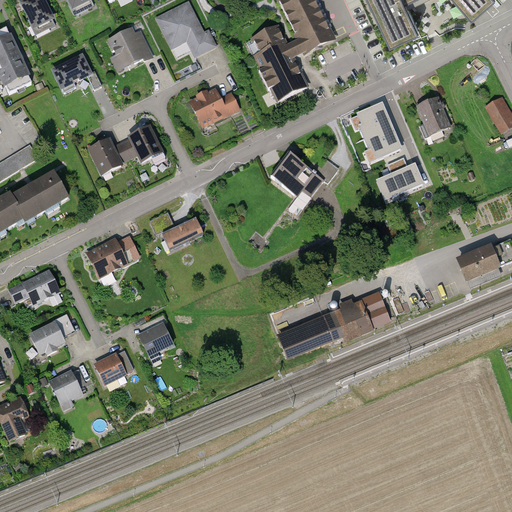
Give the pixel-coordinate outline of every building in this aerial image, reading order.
[(42,0),(33,0),(23,5),(35,29),(48,23),(51,29),(56,26),(42,0)] [(91,0),(68,0),(74,10),(86,3),(90,10),(95,7),(91,0)] [(280,33),(253,45),(279,104),(306,92),(291,58),(296,56),(305,52),(308,57),(338,44),(318,0),(274,0),(295,45),(291,46),(286,48),(280,33)] [(487,0),(371,0),(391,41),(418,29),(405,0),(459,0),(473,14),(487,0)] [(188,6),(158,20),(173,49),(188,41),(191,48),(196,45),(201,55),(215,48),(208,34),(204,36),(188,6)] [(138,24),(103,41),(120,75),(155,58),(138,24)] [(35,88),(6,29),(0,31),(0,83),(9,101),(35,88)] [(84,55),(47,73),(58,96),(95,78),(84,55)] [(225,84),(191,101),(206,132),(240,115),(225,84)] [(442,97),(418,107),(431,139),(455,130),(442,97)] [(511,131),(511,113),(504,100),(485,111),(501,137),(511,131)] [(401,150),(382,107),(359,118),(363,128),(361,129),(370,150),(372,149),(377,160),(401,150)] [(127,139),(129,143),(121,147),(130,165),(137,162),(141,169),(163,158),(148,129),(127,139)] [(130,165),(121,147),(114,150),(111,143),(88,155),(101,180),(130,165)] [(32,145),(0,164),(0,184),(41,159),(32,145)] [(289,155),(271,178),(298,199),(289,210),(298,217),(324,182),(328,185),(338,173),(326,164),(317,176),(289,155)] [(406,172),(401,161),(388,167),(392,177),(379,184),(387,202),(423,186),(415,168),(406,172)] [(65,203),(51,177),(7,201),(5,198),(0,201),(0,233),(19,222),(22,227),(65,203)] [(170,217),(152,226),(156,234),(174,226),(170,217)] [(196,221),(162,238),(170,254),(204,237),(196,221)] [(126,236),(86,256),(100,284),(140,263),(126,236)] [(511,248),(508,241),(457,263),(465,282),(511,261),(511,248)] [(51,273),(8,293),(16,309),(27,303),(31,312),(63,297),(51,273)] [(379,297),(324,320),(333,342),(388,319),(379,297)] [(386,303),(393,320),(400,317),(393,300),(386,303)] [(70,317),(28,337),(41,364),(67,351),(62,342),(78,334),(70,317)] [(333,342),(324,320),(280,338),(289,360),(333,342)] [(164,323),(136,336),(148,361),(176,347),(164,323)] [(124,352),(92,367),(104,392),(136,377),(124,352)] [(73,373),(49,385),(65,418),(76,413),(72,405),(85,398),(73,373)] [(23,402),(0,410),(0,425),(8,445),(26,439),(19,424),(30,419),(23,402)]
